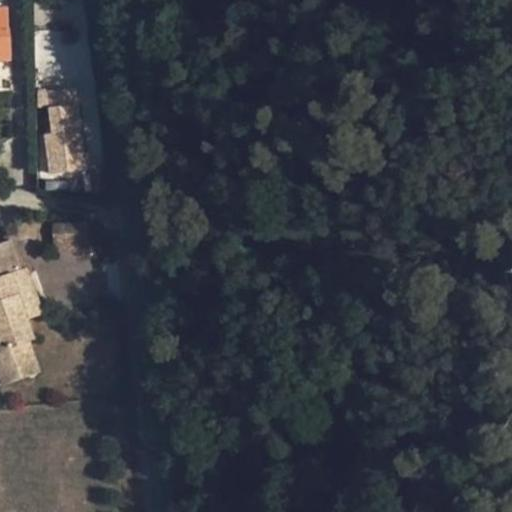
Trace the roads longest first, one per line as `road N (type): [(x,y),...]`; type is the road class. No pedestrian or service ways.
road 1 (residential): [(158,511),(109,0)]
road 2 (track): [(134,211),(0,199)]
